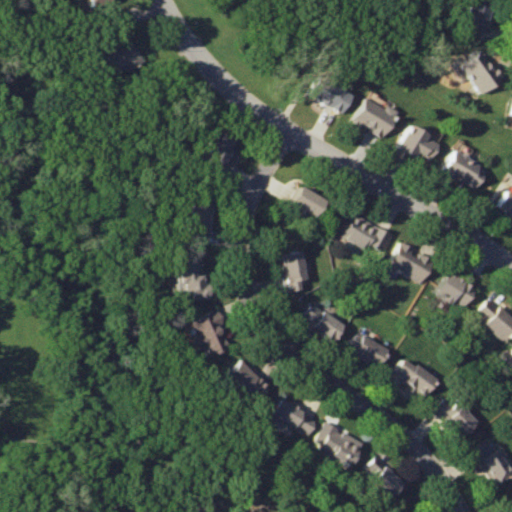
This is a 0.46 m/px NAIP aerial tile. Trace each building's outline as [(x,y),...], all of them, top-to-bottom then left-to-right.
[(489,1),(485,0),(467,0),(458,32),(477,37),(489,1)] [(115,11),(96,22),(110,49),(94,58),(105,76),(139,58),(115,11)] [(479,51),(456,65),(479,93),(499,79),(479,51)] [(314,74),(302,94),(337,112),(347,93),(314,74)] [(362,98),(349,120),(378,137),(391,115),(362,98)] [(407,123),(394,148),(423,163),(433,146),(421,139),(425,133),(407,123)] [(216,130),(213,136),(209,134),(203,143),(207,146),(198,159),(222,174),(230,162),(222,156),(232,140),(216,130)] [(451,149),(439,168),(472,187),(483,169),(451,149)] [(299,184),(287,204),(312,218),(324,199),(299,184)] [(511,194),(504,189),(495,205),(511,214),(511,194)] [(186,200),(179,239),(201,242),(209,204),(186,200)] [(352,213),(339,236),(362,250),(366,245),(378,252),(389,234),(352,213)] [(398,241),(385,264),(416,283),(429,261),(398,241)] [(299,250),(278,254),(285,290),(300,286),(298,280),(304,278),(299,250)] [(176,260),(179,273),(174,274),(176,283),(179,283),(182,293),(188,291),(190,300),(210,296),(207,280),(199,282),(193,257),(176,260)] [(446,269),(432,292),(449,302),(450,299),(461,306),(472,288),(446,269)] [(511,318),(488,297),(476,309),(484,319),(481,322),(500,339),(511,326),(511,318)] [(311,301),(300,315),(311,323),(309,327),(330,342),(343,324),(311,301)] [(211,308),(188,319),(194,334),(187,337),(192,350),(199,348),(203,356),(223,347),(212,322),(217,320),(211,308)] [(351,335),(343,348),(376,368),(387,349),(362,335),(359,341),(351,335)] [(401,358),(390,373),(420,394),(433,378),(414,363),(412,366),(401,358)] [(235,360),(220,376),(246,401),(262,385),(235,360)] [(442,395),(429,409),(456,437),(473,421),(458,404),(453,408),(442,395)] [(279,396),(267,415),(302,436),(310,421),(295,413),(299,409),(279,396)] [(318,420),(307,440),(315,444),(314,448),(326,455),(324,459),(342,469),(358,443),(318,420)] [(480,441),(466,451),(474,464),(477,461),(491,483),(508,472),(492,448),(487,451),(480,441)] [(369,456),(357,467),(369,477),(364,481),(380,498),(395,482),(369,456)]
